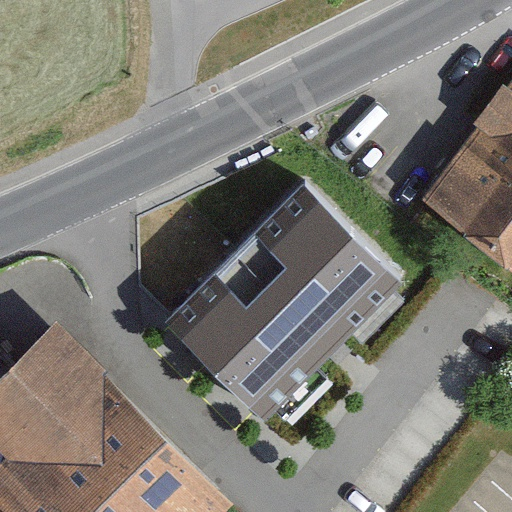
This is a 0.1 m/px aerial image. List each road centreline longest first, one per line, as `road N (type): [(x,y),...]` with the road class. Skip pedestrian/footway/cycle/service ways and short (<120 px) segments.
road 1 (tertiary): [(459,0),(180,146),(0,222)]
road 2 (unknown): [(451,350),(401,376),(296,409),(239,448)]
